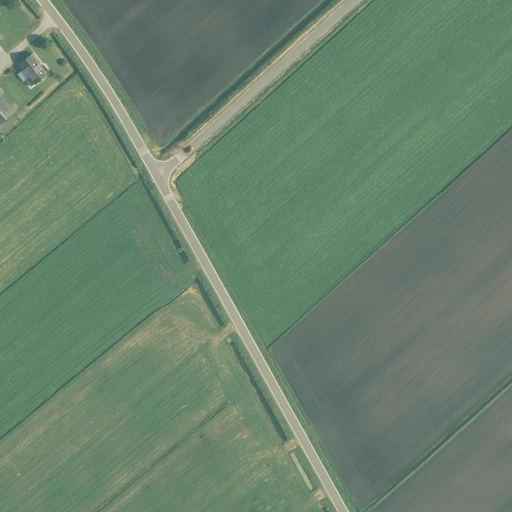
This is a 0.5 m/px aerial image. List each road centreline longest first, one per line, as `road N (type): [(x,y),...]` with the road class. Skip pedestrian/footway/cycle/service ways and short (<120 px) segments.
road 1 (tertiary): [(343,511),(159,178)]
road 2 (tertiary): [(159,178),(357,0)]
road 3 (tertiary): [(159,178),(39,0)]
